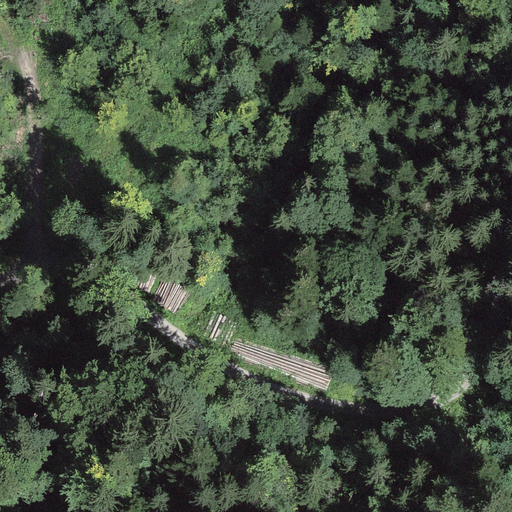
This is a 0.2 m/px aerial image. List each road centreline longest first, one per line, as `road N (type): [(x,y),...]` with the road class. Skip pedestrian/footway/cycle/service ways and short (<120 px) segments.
road 1 (track): [(511,298),(489,356),(467,382),(440,402),(377,414),(299,399),(241,374),(99,279),(63,274),(0,288)]
road 2 (track): [(0,10),(31,64),(40,109),(29,197),(41,278)]
